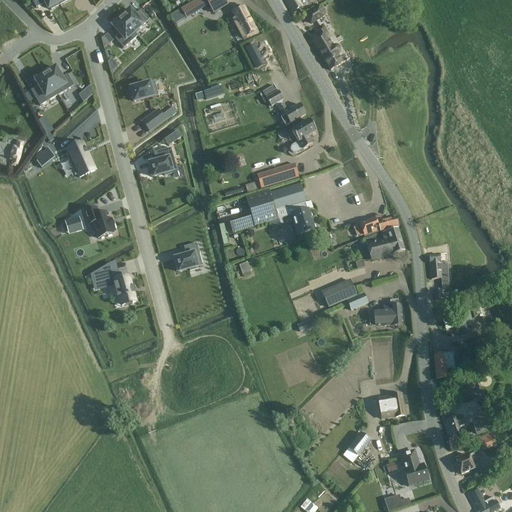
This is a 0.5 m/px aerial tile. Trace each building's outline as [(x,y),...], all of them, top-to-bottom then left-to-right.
[(56,0),(42,0),(48,9),(50,8),(51,10),(60,5),(56,0)] [(208,0),(215,13),(226,8),(221,0),(208,0)] [(286,0),(287,2),(292,11),(301,6),(297,0),(286,0)] [(257,32),(244,6),(233,11),(241,26),(238,28),(243,39),(257,32)] [(311,24),(316,21),(325,16),(320,8),(307,17),(311,24)] [(127,10),(120,16),(134,33),(149,20),(141,10),(135,15),(130,10),(128,11),(127,10)] [(182,14),(173,19),(177,25),(179,24),(181,27),(189,22),(187,19),(186,20),(182,14)] [(113,24),(112,26),(120,35),(115,39),(123,49),(138,36),(134,33),(120,16),(112,23),(113,24)] [(342,64),(337,56),(338,56),(338,55),(339,54),(339,53),(339,52),(339,51),(339,50),(338,50),(338,49),(337,49),(336,48),(335,48),(334,48),(333,48),(325,35),(327,34),(322,27),(316,31),(320,38),(313,42),(331,71),(342,64)] [(107,34),(101,39),(104,49),(113,41),(107,34)] [(254,43),(261,56),(272,51),(265,37),(254,43)] [(251,46),(246,49),(256,69),(265,65),(255,44),(253,45),(253,44),(251,45),(251,46)] [(53,67),(44,72),(58,96),(74,86),(67,74),(62,78),(55,68),(54,69),(53,67)] [(38,86),(30,91),(40,107),(58,96),(44,72),(35,77),(36,79),(34,80),(38,86)] [(131,90),(128,91),(131,99),(133,99),(134,102),(158,96),(154,82),(148,84),(148,82),(141,84),(141,85),(130,88),(131,90)] [(278,82),(264,91),(279,116),(293,107),(278,82)] [(221,87),(204,93),(206,100),(223,95),(221,87)] [(159,107),(140,124),(150,134),(169,117),(159,107)] [(46,117),(40,120),(46,134),(51,132),(46,117)] [(291,147),(291,150),(293,153),(295,154),(297,153),(303,150),(312,145),(308,137),(316,132),(310,121),(292,132),(298,143),(293,146),(291,147)] [(177,131),(164,140),(168,146),(182,137),(177,131)] [(9,160),(11,161),(10,167),(18,169),(24,143),(17,141),(15,146),(12,146),(9,160)] [(69,155),(66,156),(75,175),(78,174),(79,178),(95,171),(87,153),(82,155),(81,153),(86,151),(83,144),(67,151),(69,155)] [(47,148),(36,162),(41,169),(55,158),(47,148)] [(150,168),(148,169),(151,177),(153,176),(153,178),(164,175),(164,176),(172,174),(171,172),(177,171),(171,148),(153,153),(156,162),(149,164),(150,168)] [(294,165),(271,172),(257,176),(261,190),(298,178),(297,175),(294,165)] [(247,192),(256,190),(254,183),(246,185),(247,192)] [(291,216),(307,210),(305,204),(306,203),(300,184),(271,193),(270,190),(245,198),(251,215),(227,223),(232,235),(269,223),(272,232),(279,230),(276,221),(291,216)] [(97,207),(83,211),(88,226),(93,224),(98,240),(114,235),(114,233),(115,233),(111,219),(109,219),(107,213),(99,215),(97,207)] [(308,210),(307,210),(291,216),(291,217),(297,236),(314,230),(308,210)] [(360,224),(353,226),(356,235),(362,233),(364,238),(380,232),(389,229),(394,227),(399,226),(396,217),(392,219),(386,220),(383,221),(381,216),(360,223),(360,224)] [(371,261),(395,254),(405,251),(398,229),(381,234),(383,240),(366,245),(371,261)] [(176,263),(174,264),(176,272),(178,272),(178,273),(189,270),(190,272),(197,270),(197,267),(202,266),(196,244),(184,247),(186,256),(174,259),(176,263)] [(442,290),(434,290),(435,300),(443,300),(442,292),(449,291),(446,264),(441,265),(440,255),(429,256),(430,266),(431,280),(441,279),(442,290)] [(362,261),(355,263),(357,270),(365,268),(362,261)] [(238,266),(243,278),(251,275),(247,263),(238,266)] [(110,267),(93,277),(95,284),(110,280),(111,285),(114,284),(120,307),(136,303),(129,276),(113,280),(110,267)] [(365,276),(354,279),(356,287),(372,283),(370,275),(365,276)] [(350,281),(321,293),(328,309),(357,296),(350,281)] [(364,294),(346,301),(351,312),(368,304),(364,294)] [(185,297),(173,299),(175,314),(187,312),(185,297)] [(391,307),(383,307),(384,310),(369,312),(370,326),(384,325),(384,327),(393,326),(403,325),(401,305),(399,306),(398,301),(390,301),(391,307)] [(466,312),(454,315),(458,330),(469,327),(466,312)] [(451,317),(443,319),(446,330),(454,328),(451,317)] [(296,326),(298,331),(303,329),(304,331),(312,328),(309,321),(296,326)] [(434,356),(436,380),(445,379),(444,370),(460,369),(459,358),(454,359),(453,354),(434,356)] [(455,385),(462,403),(481,397),(475,379),(455,385)] [(381,419),(395,417),(395,418),(405,416),(401,395),(391,396),(392,397),(378,400),(381,419)] [(457,427),(463,426),(460,417),(445,422),(451,441),(460,438),(457,427)] [(486,433),(483,421),(472,424),(475,436),(486,433)] [(349,449),(358,457),(370,441),(361,434),(349,449)] [(492,439),(479,443),(482,451),(489,449),(493,447),(495,447),(492,439)] [(406,479),(407,479),(409,486),(428,480),(429,481),(424,465),(423,465),(424,467),(419,469),(414,452),(400,456),(405,471),(403,471),(406,479)] [(480,469),(474,454),(469,456),(468,456),(456,460),(461,475),(469,472),(480,469)] [(398,462),(391,464),(393,473),(401,471),(398,462)] [(478,492),(470,496),(478,511),(494,511),(499,509),(493,499),(484,504),(478,492)] [(399,496),(384,501),(387,511),(390,511),(410,506),(408,500),(401,502),(399,496)] [(315,511),(318,509),(307,500),(300,508),(305,511),(315,511)]
